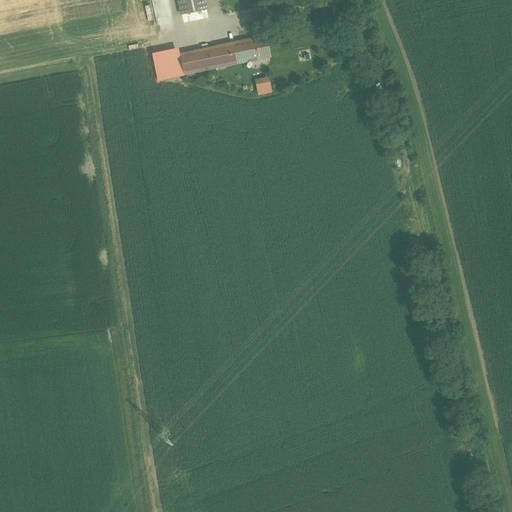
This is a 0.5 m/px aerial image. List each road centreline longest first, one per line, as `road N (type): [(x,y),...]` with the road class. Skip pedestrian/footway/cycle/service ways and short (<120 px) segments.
road 1 (unclassified): [(351,0),(164,37)]
road 2 (track): [(164,37),(85,56),(72,70),(0,84)]
